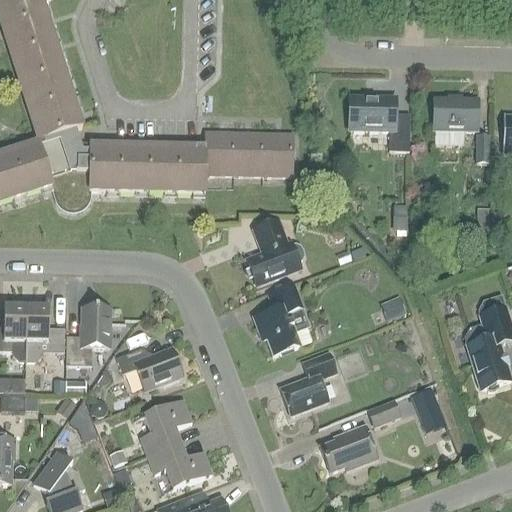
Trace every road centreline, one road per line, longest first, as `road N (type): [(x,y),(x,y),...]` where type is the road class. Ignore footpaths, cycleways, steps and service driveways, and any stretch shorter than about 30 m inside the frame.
road 1 (residential): [(276,511),(189,289),(166,270),(135,264),(0,261)]
road 2 (residential): [(511,60),(323,56),(305,0)]
road 3 (residential): [(187,103),(175,111),(113,107),(85,28),(95,0)]
